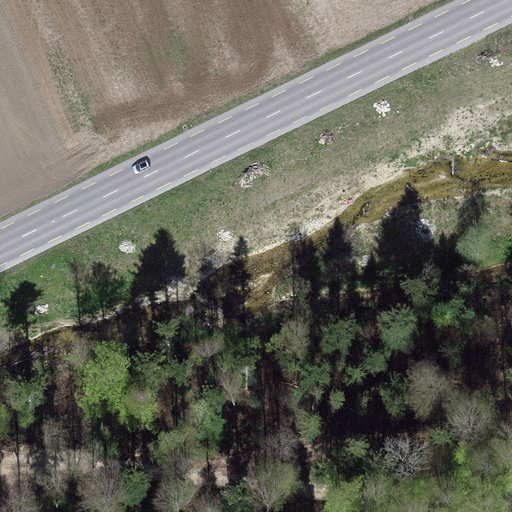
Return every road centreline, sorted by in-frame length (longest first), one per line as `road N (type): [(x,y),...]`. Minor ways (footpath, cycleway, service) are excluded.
road 1 (primary): [(508,0),(0,247)]
road 2 (track): [(0,461),(511,510)]
